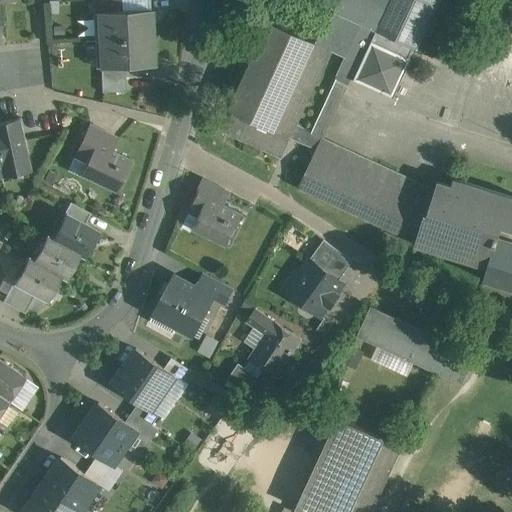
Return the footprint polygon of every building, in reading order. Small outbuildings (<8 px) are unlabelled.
[(121,0),(102,0),(97,0),(98,12),(122,10),(121,0)] [(335,0),(316,41),(316,42),(331,49),(347,56),(363,22),(416,46),(417,47),(438,0),(335,0)] [(511,0),(504,0),(500,17),(511,20),(511,0)] [(122,10),(98,12),(99,40),(151,37),(150,9),(122,10)] [(316,41),(270,20),(229,109),(225,108),(216,128),(281,158),(291,138),(296,125),(331,49),(316,42),(316,41)] [(393,96),(416,46),(363,22),(347,56),(340,72),(352,78),(393,96)] [(151,37),(99,40),(100,68),(124,67),(153,65),(151,37)] [(124,67),(100,68),(101,80),(125,79),(124,67)] [(311,132),(296,125),(291,138),(316,149),(322,137),(324,139),(352,78),(340,72),(311,132)] [(125,79),(101,80),(102,92),(126,91),(125,79)] [(17,118),(0,122),(0,175),(30,169),(17,118)] [(90,123),(74,157),(85,162),(102,129),(90,123)] [(130,159),(106,147),(113,134),(102,129),(85,162),(81,171),(116,187),(130,159)] [(511,196),(454,178),(452,185),(438,180),(434,193),(427,191),(428,186),(324,139),(322,137),(316,149),(298,187),(404,236),(405,233),(417,238),(415,245),(488,267),(484,280),(511,289),(511,196)] [(203,178),(186,211),(198,217),(214,183),(203,178)] [(225,189),(214,183),(198,217),(193,228),(194,226),(228,242),(227,244),(227,245),(243,213),(219,201),(225,189)] [(91,213),(70,202),(64,212),(85,223),(91,213)] [(85,223),(64,212),(51,237),(80,253),(85,256),(99,230),(85,223)] [(51,237),(46,235),(32,259),(61,275),(66,277),(80,253),(51,237)] [(353,260),(324,239),(310,258),(339,279),(353,260)] [(32,259),(27,256),(13,281),(24,287),(34,293),(47,300),(61,275),(32,259)] [(339,279),(310,258),(301,270),(303,281),(293,295),(321,315),(328,305),(330,306),(338,295),(337,293),(344,283),(339,279)] [(196,285),(174,273),(153,313),(154,313),(150,320),(173,333),(177,326),(195,335),(215,297),(216,296),(196,285)] [(233,290),(203,273),(196,285),(216,296),(215,297),(226,304),(233,290)] [(13,281),(3,301),(14,306),(24,287),(13,281)] [(34,293),(24,287),(14,306),(24,312),(34,293)] [(475,355),(371,306),(357,335),(436,372),(462,384),(475,355)] [(275,321),(255,308),(247,321),(266,334),(249,359),(275,376),(301,338),(275,321)] [(364,352),(349,345),(342,360),(357,367),(364,352)] [(176,375),(136,348),(124,365),(164,392),(176,375)] [(25,377),(0,359),(0,394),(9,400),(25,377)] [(258,377),(239,363),(227,379),(247,393),(258,377)] [(164,392),(124,365),(113,383),(152,410),(164,392)] [(0,412),(9,400),(0,394),(0,412)] [(138,430),(99,403),(87,420),(126,447),(138,430)] [(296,511),(295,511),(373,511),(403,448),(385,440),(385,439),(340,418),(296,511)] [(126,447),(87,420),(75,437),(115,464),(126,447)] [(101,484),(61,457),(43,483),(82,510),(101,484)] [(81,511),(82,510),(43,483),(25,509),(28,511),(81,511)]
